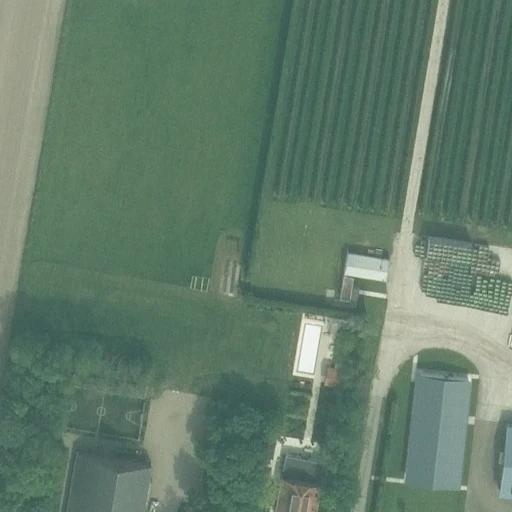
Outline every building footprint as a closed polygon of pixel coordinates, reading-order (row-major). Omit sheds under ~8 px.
[(348,250),(345,274),(387,280),(391,257),(348,250)] [(343,274),(340,298),(350,300),(354,276),(343,274)] [(339,329),(337,343),(352,345),(354,332),(339,329)] [(71,367),(62,426),(142,439),(151,379),(71,367)] [(460,487),(472,379),(416,373),(404,481),(460,487)] [(143,511),(151,463),(78,451),(67,511),(143,511)] [(282,475),(275,511),(315,511),(321,482),(324,460),(285,454),(285,458),(282,475)]
